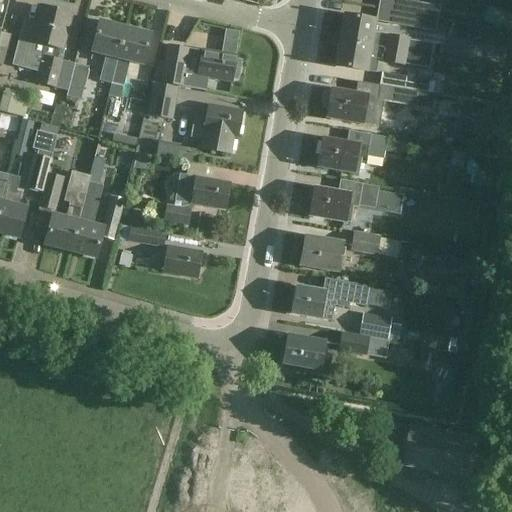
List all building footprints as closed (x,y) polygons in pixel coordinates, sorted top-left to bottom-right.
[(407,0),(397,0),(396,13),(437,20),(439,9),(420,6),(420,2),(407,0)] [(62,49),(70,14),(41,7),(37,24),(24,21),(13,65),(40,72),(37,81),(68,89),(75,66),(57,61),(60,49),(62,49)] [(506,14),(489,7),(484,22),(500,29),(506,14)] [(437,20),(396,13),(394,25),(416,29),(417,25),(436,28),(437,20)] [(338,41),(406,54),(407,51),(415,53),(417,42),(409,40),(409,39),(388,35),(388,36),(373,33),(375,21),(343,15),(338,41)] [(117,59),(124,27),(99,21),(92,53),(105,56),(99,81),(111,83),(117,59)] [(150,33),(124,27),(117,59),(111,83),(123,86),(128,62),(142,65),(150,33)] [(404,66),(406,54),(338,41),(334,66),(366,72),(369,58),(383,61),(383,62),(404,66)] [(168,47),(161,84),(208,92),(210,79),(232,83),(233,79),(238,80),(238,77),(239,77),(241,64),(241,61),(236,60),(237,56),(203,50),(202,53),(190,51),(190,50),(168,47)] [(75,66),(68,89),(67,96),(67,97),(79,100),(87,69),(75,66)] [(379,87),(406,92),(406,90),(425,93),(427,81),(381,73),(379,87)] [(0,99),(18,103),(22,82),(0,78),(0,99)] [(152,83),(146,116),(171,121),(178,88),(152,83)] [(406,92),(379,87),(356,83),(354,94),(331,90),(330,94),(327,93),(325,96),(324,99),(324,102),(324,106),(328,106),(326,118),(361,125),(364,109),(374,110),(376,101),(403,106),(406,92)] [(0,112),(23,119),(26,107),(3,101),(0,112)] [(209,106),(207,118),(194,116),(191,138),(201,139),(199,149),(231,155),(234,138),(238,138),(242,111),(209,106)] [(37,150),(36,156),(34,156),(26,187),(43,191),(47,175),(50,167),(48,166),(55,137),(37,132),(33,149),(37,150)] [(387,139),(370,136),(348,132),(346,144),(323,140),(318,167),(353,174),(355,158),(366,160),(366,157),(382,159),(384,151),(406,154),(408,143),(386,140),(387,139)] [(92,136),(92,152),(106,152),(107,137),(92,136)] [(70,252),(88,176),(71,172),(64,201),(69,202),(66,217),(53,214),(45,246),(70,252)] [(19,178),(6,175),(0,200),(0,234),(17,239),(25,207),(18,205),(21,192),(16,191),(19,178)] [(47,175),(43,191),(40,204),(57,209),(65,180),(57,178),(47,175)] [(163,211),(161,222),(187,227),(192,205),(225,212),(230,184),(179,175),(174,202),(179,203),(178,208),(165,205),(164,211),(163,211)] [(88,176),(70,252),(95,258),(103,226),(92,223),(102,179),(88,176)] [(357,209),(361,186),(339,182),(337,193),(314,189),(309,216),(343,222),(346,207),(357,209)] [(399,214),(402,195),(377,191),(374,210),(399,214)] [(110,192),(103,221),(117,224),(124,196),(110,192)] [(165,234),(130,228),(127,242),(163,248),(165,234)] [(379,236),(353,232),(350,251),(397,258),(399,242),(379,239),(379,236)] [(337,272),(342,245),(305,238),(300,265),(337,272)] [(196,279),(201,251),(168,245),(163,274),(196,279)] [(369,288),(363,287),(325,280),(323,292),(296,287),(291,314),(319,319),(322,303),(342,306),(342,303),(366,307),(369,288)] [(362,314),(361,320),(359,334),(396,340),(398,328),(388,326),(389,319),(362,314)] [(342,334),(339,352),(385,360),(388,342),(342,334)] [(323,355),(325,343),(288,337),(283,365),(306,368),(305,373),(328,377),(331,356),(323,355)] [(410,428),(404,466),(469,477),(476,439),(410,428)]
